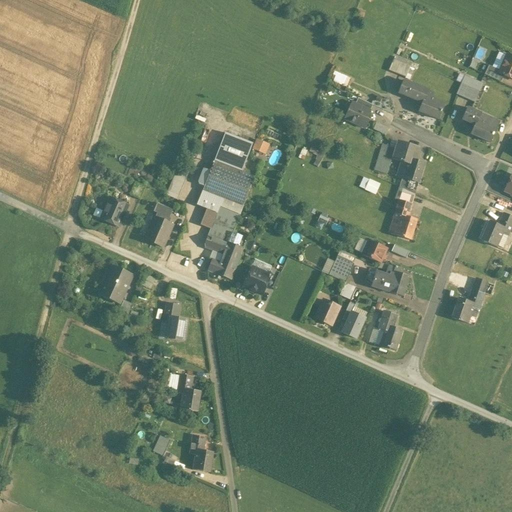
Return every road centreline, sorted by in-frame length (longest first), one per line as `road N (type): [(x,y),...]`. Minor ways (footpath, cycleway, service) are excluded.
road 1 (track): [(136,0),(0,476)]
road 2 (residential): [(437,392),(204,289)]
road 3 (unclassified): [(204,289),(233,511)]
road 4 (residential): [(204,289),(69,229)]
road 5 (residential): [(437,392),(387,511)]
